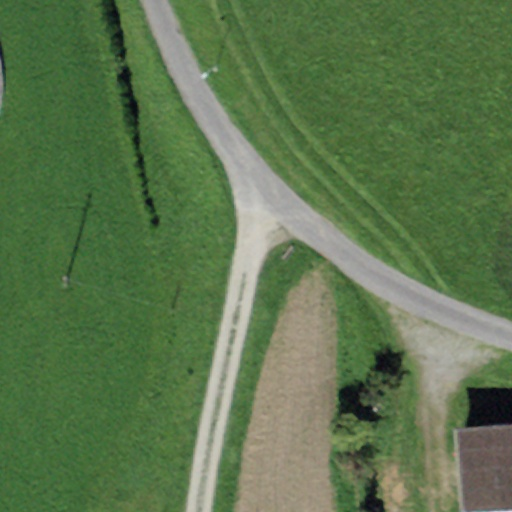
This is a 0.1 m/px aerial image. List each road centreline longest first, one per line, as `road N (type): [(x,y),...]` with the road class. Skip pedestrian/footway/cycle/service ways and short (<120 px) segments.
road 1 (unclassified): [(511,336),(424,309),(261,195),(174,50),(158,0)]
road 2 (track): [(261,195),(199,511)]
